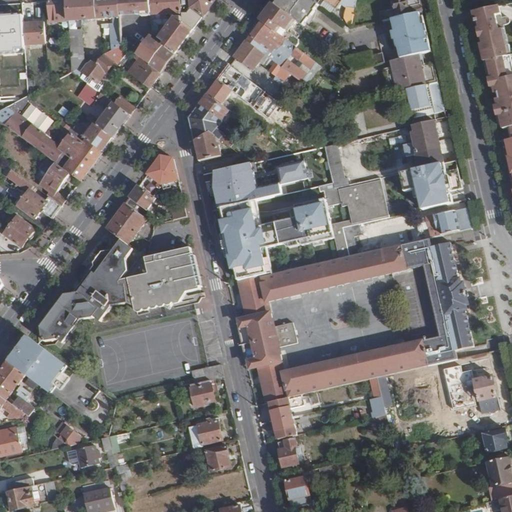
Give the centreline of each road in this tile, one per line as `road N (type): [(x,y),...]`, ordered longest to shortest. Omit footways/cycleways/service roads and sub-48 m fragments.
road 1 (residential): [(172,103),(268,511)]
road 2 (secondary): [(448,0),(501,233),(511,249)]
road 3 (tertiary): [(172,103),(38,281)]
road 4 (tertiary): [(249,0),(172,103)]
